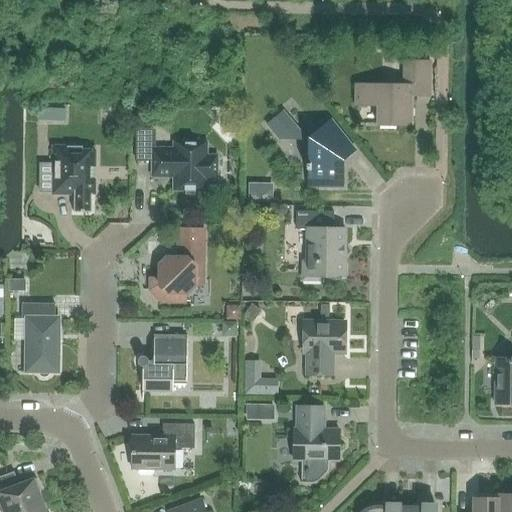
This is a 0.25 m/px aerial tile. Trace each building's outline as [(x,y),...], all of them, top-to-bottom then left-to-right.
[(377,126),(411,126),(411,96),(429,97),(430,63),(404,62),(403,86),(355,86),(355,106),(377,106),(377,126)] [(342,161),(354,151),(331,122),(309,139),(308,187),(341,187),(342,161)] [(204,179),(216,179),(216,158),(205,158),(205,144),(175,144),(175,151),(153,151),(153,132),(137,131),(136,161),(152,161),(152,176),(175,176),(175,190),(204,191),(204,179)] [(91,195),(94,195),(95,151),(82,151),(82,147),(52,147),(52,195),(73,195),(73,213),(91,213),(91,195)] [(37,168),(36,194),(50,194),(51,168),(37,168)] [(321,277),(344,278),(345,257),(349,252),(345,248),(345,230),(333,229),(333,213),(296,212),(296,230),(306,230),(306,262),(302,262),(302,281),(321,281),(321,277)] [(186,295),(194,286),(205,287),(205,229),(176,229),(176,258),(167,258),(159,266),(158,280),(150,279),(150,291),(161,302),(173,302),(173,294),(186,295)] [(502,312),(511,311),(511,298),(502,299),(502,312)] [(57,373),(58,319),(54,319),(54,304),(21,304),(21,320),(26,320),(25,372),(37,373),(38,376),(41,378),(44,379),(47,378),(49,376),(50,373),(57,373)] [(344,354),(345,324),(303,323),(303,353),(307,353),(307,375),(331,375),(331,361),(329,361),(329,353),(344,354)] [(173,382),(186,383),(187,336),(153,336),(153,362),(148,362),(148,361),(147,360),(147,359),(146,358),(145,358),(144,357),(143,357),(142,357),(141,357),(140,358),(139,358),(139,359),(138,360),(138,361),(137,361),(137,362),(137,364),(138,365),(139,366),(140,367),(142,367),(142,392),(173,392),(173,382)] [(511,359),(495,359),(494,405),(511,405),(511,359)] [(485,366),(469,367),(470,385),(486,384),(485,366)] [(296,430),(293,430),(293,461),(307,461),(307,483),(312,483),(314,483),(316,482),(317,481),(318,480),(326,472),(326,461),(338,461),(339,431),(320,431),(320,423),(323,423),(323,407),(297,407),(296,430)] [(194,450),(194,425),(162,425),(162,437),(131,437),(131,470),(137,470),(137,473),(140,476),(150,476),(153,474),(153,470),(174,470),(174,449),(194,450)] [(38,492),(40,490),(36,479),(11,489),(6,476),(0,477),(0,505),(1,505),(3,511),(22,511),(42,504),(38,492)] [(498,511),(511,511),(511,495),(498,495),(498,499),(499,499),(498,511)] [(472,511),(498,511),(499,499),(498,499),(473,499),(472,511)] [(204,511),(200,500),(169,511),(204,511)]
